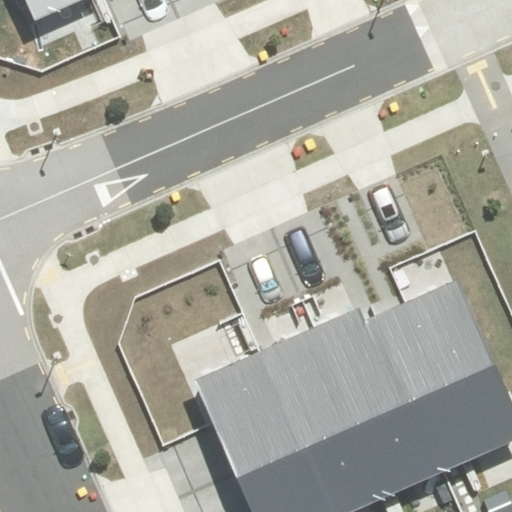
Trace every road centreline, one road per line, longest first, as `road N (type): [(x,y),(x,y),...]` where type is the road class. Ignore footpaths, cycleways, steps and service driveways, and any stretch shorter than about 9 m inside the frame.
road 1 (residential): [(0,218),(502,0)]
road 2 (residential): [(0,373),(58,511)]
